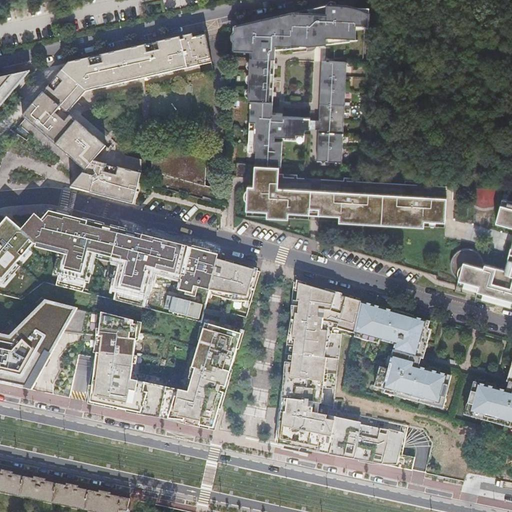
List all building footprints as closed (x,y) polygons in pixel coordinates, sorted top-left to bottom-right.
[(317,8),(235,27),(234,50),(253,51),(250,123),(256,123),(253,166),(279,168),(281,137),(302,139),(309,119),(272,117),(276,47),(316,49),(316,37),(324,38),(355,40),(355,26),(365,26),(364,12),(358,9),(352,8),(347,7),(342,6),(335,6),(335,4),(328,6),(317,8)] [(191,36),(147,46),(68,65),(36,102),(22,118),(66,156),(75,164),(85,173),(70,190),(132,204),(140,175),(94,162),(106,148),(67,116),(85,93),(198,67),(191,36)] [(343,163),(346,64),(325,63),(321,162),(343,163)] [(0,108),(30,73),(0,79),(0,108)] [(246,179),(247,166),(237,165),(236,179),(246,179)] [(447,199),(278,189),(279,168),(253,166),(251,166),(250,187),(248,187),(248,191),(247,191),(246,192),(246,193),(245,194),(245,195),(245,196),(245,197),(245,198),(245,200),(246,201),(246,202),(247,203),(247,206),(253,206),(253,212),(268,213),(274,213),(273,218),(267,218),(267,219),(289,220),(289,214),(310,215),(310,210),(319,210),(319,216),(340,217),(339,223),(361,224),(361,223),(355,223),(355,218),(361,219),(403,221),(409,221),(409,226),(403,226),(403,227),(424,228),(425,222),(440,223),(440,217),(446,218),(447,199)] [(505,272),(494,268),(485,266),(484,263),(483,260),(482,258),(480,255),(478,254),(478,253),(475,252),(472,251),(469,250),(467,250),(464,251),(461,252),(458,253),(458,254),(456,262),(453,261),(452,263),(451,266),(451,269),(452,272),(453,274),(454,276),(456,279),(458,280),(459,281),(461,282),(464,283),(465,284),(463,289),(478,293),(483,295),(482,300),(497,305),(511,309),(511,305),(511,203),(503,201),(502,207),(497,225),(511,228),(511,247),(511,250),(511,249),(511,262),(508,261),(505,272)] [(89,222),(46,211),(37,220),(31,215),(17,231),(4,220),(0,225),(0,280),(2,281),(34,244),(67,252),(55,287),(81,292),(91,256),(120,262),(113,300),(143,307),(153,273),(180,280),(178,289),(192,293),(194,285),(209,290),(216,257),(219,254),(195,248),(148,236),(89,222)] [(230,261),(216,257),(209,290),(233,295),(231,301),(249,302),(260,270),(230,261)] [(355,336),(361,304),(319,290),(297,283),(278,442),(412,470),(415,458),(402,455),(408,427),(332,412),(341,332),(355,336)] [(0,335),(0,384),(31,390),(76,309),(43,301),(4,337),(0,335)] [(421,364),(420,360),(430,324),(361,304),(355,336),(396,347),(389,372),(381,370),(376,389),(407,398),(407,400),(425,405),(425,403),(441,407),(443,401),(446,402),(452,379),(419,370),(420,368),(421,364)] [(141,323),(102,313),(86,403),(211,431),(240,332),(203,322),(183,392),(131,381),(141,323)] [(511,382),(511,385),(510,384),(510,385),(509,388),(508,392),(508,394),(475,385),(469,408),(471,408),(469,415),(486,419),(485,421),(498,424),(498,422),(511,426),(511,382)] [(0,494),(17,498),(22,478),(10,476),(10,475),(4,473),(2,474),(0,473),(0,494)] [(17,498),(50,505),(55,485),(43,482),(42,481),(36,480),(34,481),(22,478),(17,498)] [(82,511),(87,492),(75,489),(75,488),(69,486),(67,488),(55,485),(50,505),(82,511)] [(100,495),(87,492),(82,511),(118,511),(126,511),(129,500),(107,496),(107,495),(101,494),(100,495)]
